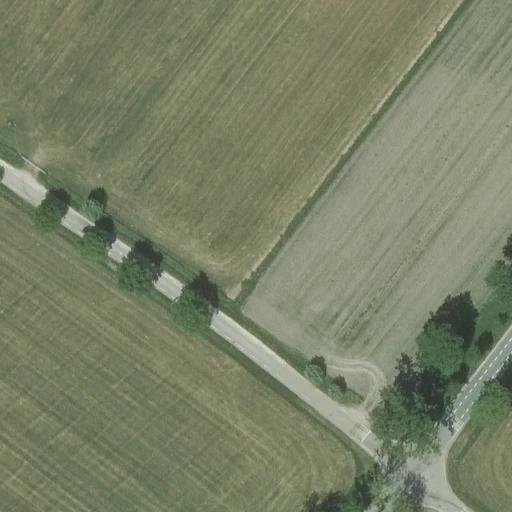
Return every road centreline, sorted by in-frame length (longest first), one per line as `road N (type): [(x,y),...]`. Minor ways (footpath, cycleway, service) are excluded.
road 1 (unclassified): [(411,475),(220,326),(0,173)]
road 2 (unclassified): [(411,475),(511,345)]
